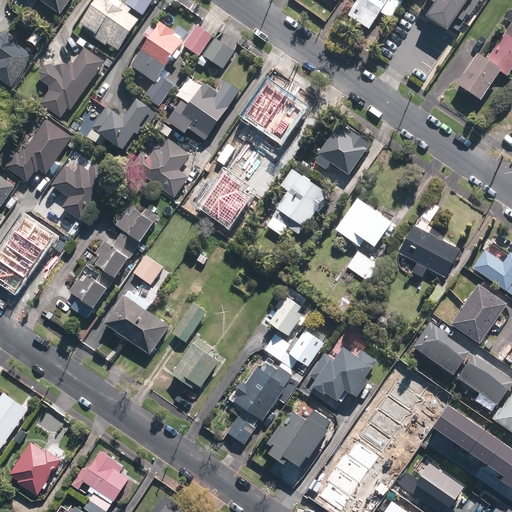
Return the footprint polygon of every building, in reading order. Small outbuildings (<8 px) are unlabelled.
[(40,0),(61,14),(71,0),(40,0)] [(96,0),(81,22),(96,32),(93,36),(106,45),(108,42),(119,50),(140,20),(130,12),(133,8),(120,0),(96,0)] [(127,0),(126,2),(143,14),(153,0),(127,0)] [(357,0),(347,16),(368,30),(380,11),(391,19),(403,0),(357,0)] [(460,38),(486,0),(424,0),(418,9),(426,15),(423,19),(450,37),(453,33),(460,38)] [(509,73),(511,68),(511,7),(507,16),(511,19),(511,22),(488,57),(481,52),(460,82),(484,98),(503,70),(509,73)] [(177,32),(162,22),(156,31),(151,28),(145,36),(146,36),(150,39),(132,65),(156,83),(161,76),(185,41),(175,34),(177,32)] [(213,36),(197,25),(183,45),(199,56),(213,36)] [(37,29),(33,35),(44,44),(49,38),(37,29)] [(1,35),(0,33),(0,82),(11,90),(34,58),(17,46),(18,40),(8,33),(1,35)] [(215,38),(203,56),(223,70),(235,52),(215,38)] [(70,111),(104,63),(84,49),(73,64),(69,61),(66,66),(66,64),(56,66),(57,68),(52,65),(44,67),(40,73),(41,82),(51,88),(40,104),(61,119),(67,109),(70,111)] [(161,108),(176,87),(161,76),(156,83),(146,97),(161,108)] [(283,146),(309,106),(268,80),(242,119),(283,146)] [(208,138),(240,91),(226,81),(218,93),(204,83),(187,107),(179,102),(167,120),(185,132),(190,125),(208,138)] [(106,107),(91,129),(123,152),(153,110),(138,99),(125,118),(114,111),(113,112),(106,107)] [(47,119),(25,150),(24,149),(20,156),(16,153),(6,167),(27,183),(34,173),(36,174),(39,171),(45,175),(72,138),(47,119)] [(350,137),(337,128),(319,155),(320,155),(315,163),(326,170),(331,163),(349,176),(371,144),(354,132),(350,137)] [(179,170),(190,155),(168,139),(161,149),(154,150),(150,157),(142,152),(131,168),(174,198),(189,177),(179,170)] [(270,192),(285,169),(273,162),(258,184),(270,192)] [(63,209),(83,223),(116,177),(96,163),(90,172),(81,166),(76,173),(66,166),(53,186),(70,198),(63,209)] [(228,230),(252,196),(244,190),(248,184),(226,170),(198,209),(228,230)] [(319,213),(329,200),(326,198),(329,194),(300,175),(277,209),(278,209),(273,217),(273,218),(267,226),(281,236),(293,220),(305,228),(317,211),(319,213)] [(0,209),(16,187),(0,176),(0,209)] [(359,199),(335,230),(359,248),(365,240),(375,247),(392,223),(359,199)] [(120,236),(137,249),(161,215),(149,207),(146,212),(137,206),(131,214),(127,210),(117,223),(125,229),(120,236)] [(9,246),(37,265),(53,242),(28,225),(20,237),(16,235),(9,246)] [(445,278),(460,250),(414,225),(399,254),(417,264),(412,273),(422,278),(427,269),(445,278)] [(63,231),(53,245),(54,245),(60,250),(70,236),(63,231)] [(102,273),(114,281),(137,249),(120,236),(114,243),(107,238),(97,252),(102,255),(97,262),(106,268),(102,273)] [(56,255),(60,250),(53,245),(49,250),(56,255)] [(474,268),(508,292),(511,285),(511,252),(505,262),(486,249),(474,268)] [(357,251),(346,267),(362,279),(373,263),(357,251)] [(202,252),(198,259),(205,263),(209,257),(202,252)] [(135,271),(153,284),(165,267),(147,254),(135,271)] [(99,278),(91,272),(85,279),(81,276),(71,289),(80,295),(72,306),(88,317),(95,306),(96,307),(114,282),(114,281),(102,273),(102,274),(99,278)] [(481,345),(509,305),(479,284),(451,324),(481,345)] [(436,304),(446,291),(438,285),(428,298),(436,304)] [(343,315),(353,301),(344,294),(334,309),(343,315)] [(128,340),(148,311),(126,295),(105,324),(128,340)] [(287,297),(269,322),(288,336),(302,316),(298,313),(302,308),(287,297)] [(194,302),(172,334),(186,343),(208,312),(194,302)] [(151,355),(171,327),(148,311),(128,340),(151,355)] [(368,376),(379,360),(364,350),(372,339),(348,323),(328,353),(326,352),(310,375),(317,380),(314,384),(327,393),(328,391),(343,401),(351,390),(359,395),(371,377),(368,376)] [(417,348),(415,350),(454,376),(469,354),(446,338),(448,336),(431,324),(414,346),(417,348)] [(305,330),(288,354),(307,367),(324,344),(305,330)] [(264,350),(291,369),(297,361),(285,352),(291,345),(275,334),(264,350)] [(213,348),(199,339),(196,344),(195,343),(173,374),(193,388),(196,384),(201,387),(220,361),(209,353),(213,348)] [(493,346),(487,342),(485,346),(491,350),(493,346)] [(511,384),(474,358),(458,380),(497,407),(511,384)] [(278,370),(267,362),(262,369),(258,367),(247,383),(244,381),(235,395),(237,396),(234,401),(263,421),(278,399),(284,404),(296,386),(289,381),(293,375),(280,366),(278,370)] [(300,366),(296,372),(302,376),(306,370),(300,366)] [(389,459),(438,391),(410,371),(361,439),(389,459)] [(0,449),(30,407),(7,391),(0,399),(0,449)] [(492,418),(511,432),(511,395),(503,409),(500,407),(492,418)] [(309,406),(277,451),(306,471),(346,415),(330,404),(322,416),(309,406)] [(511,449),(448,405),(432,426),(504,476),(501,480),(511,488),(511,449)] [(244,445),(255,429),(238,417),(227,433),(244,445)] [(34,437),(12,469),(22,475),(20,477),(40,490),(64,454),(49,445),(48,446),(34,437)] [(339,511),(343,511),(382,459),(354,439),(315,494),(339,511)] [(114,501),(129,478),(114,468),(118,461),(102,450),(91,468),(88,466),(86,469),(84,467),(72,485),(79,489),(84,481),(91,486),(88,491),(90,492),(87,497),(90,499),(83,508),(89,511),(106,511),(114,501)] [(406,473),(399,484),(440,511),(445,503),(452,507),(465,486),(430,462),(418,480),(406,473)] [(180,511),(179,511),(182,508),(164,495),(152,511),(180,511)] [(408,511),(392,501),(384,511),(408,511)]
